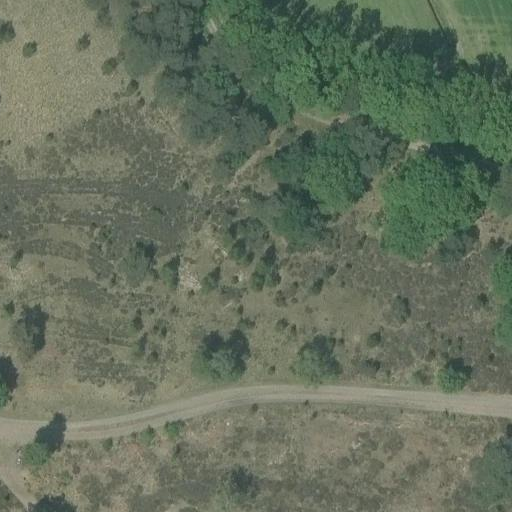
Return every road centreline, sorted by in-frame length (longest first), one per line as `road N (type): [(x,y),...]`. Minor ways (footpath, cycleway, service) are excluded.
road 1 (track): [(511,422),(274,408),(44,446),(0,437)]
road 2 (track): [(511,161),(271,89),(234,53),(199,0)]
